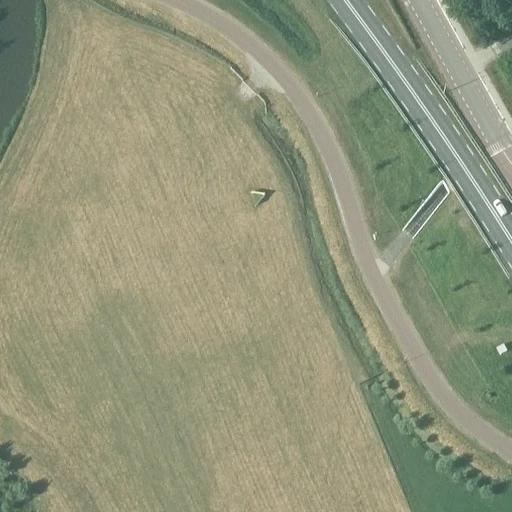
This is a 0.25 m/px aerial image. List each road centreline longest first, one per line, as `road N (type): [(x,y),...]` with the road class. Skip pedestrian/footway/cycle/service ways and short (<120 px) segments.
road 1 (unclassified): [(511,452),(449,403),(422,369),(373,276),(331,156),(284,77),(234,32),(172,0)]
road 2 (primary): [(511,245),(344,0)]
road 3 (tertiary): [(511,170),(416,0)]
